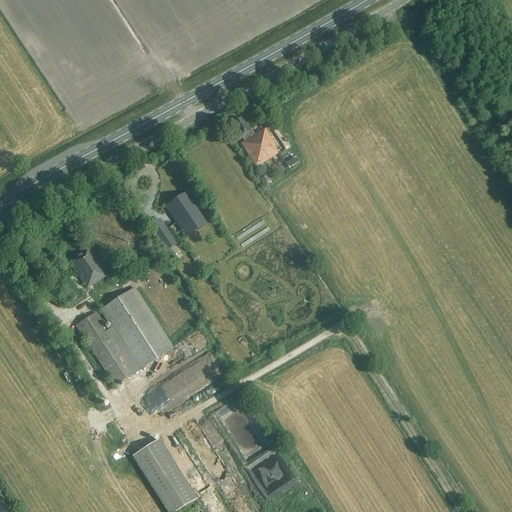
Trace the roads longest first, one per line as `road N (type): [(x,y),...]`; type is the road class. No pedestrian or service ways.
road 1 (unclassified): [(0,224),(404,0)]
road 2 (primary): [(0,202),(367,0)]
